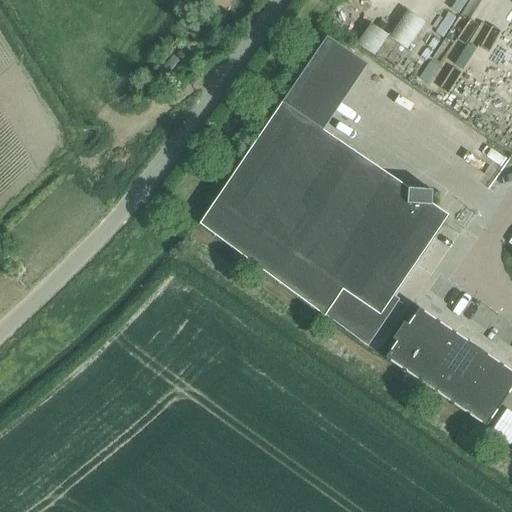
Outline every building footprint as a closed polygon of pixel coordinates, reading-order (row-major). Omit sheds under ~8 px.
[(408,12),(390,38),(407,50),(425,24),(408,12)] [(372,23),(360,43),(377,54),(390,34),(372,23)] [(202,221),(199,225),(201,227),(326,317),(341,293),(379,319),(380,317),(447,218),(448,217),(431,206),(432,192),(409,191),(316,128),(361,62),(342,49),(326,38),(318,50),(281,104),(202,221)] [(385,360),(486,429),(511,390),(511,373),(419,310),(407,327),(403,324),(392,341),(396,344),(385,360)] [(511,443),(511,441),(511,410),(505,406),(489,430),(511,443)]
